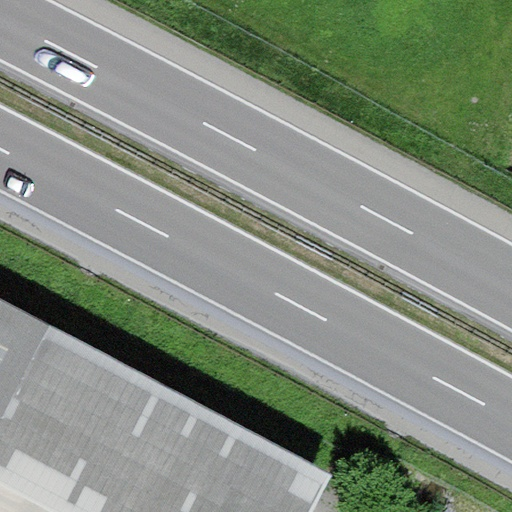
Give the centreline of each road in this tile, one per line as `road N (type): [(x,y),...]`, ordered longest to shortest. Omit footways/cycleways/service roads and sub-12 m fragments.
road 1 (motorway): [(0,151),(511,422)]
road 2 (motorway): [(511,286),(0,17)]
